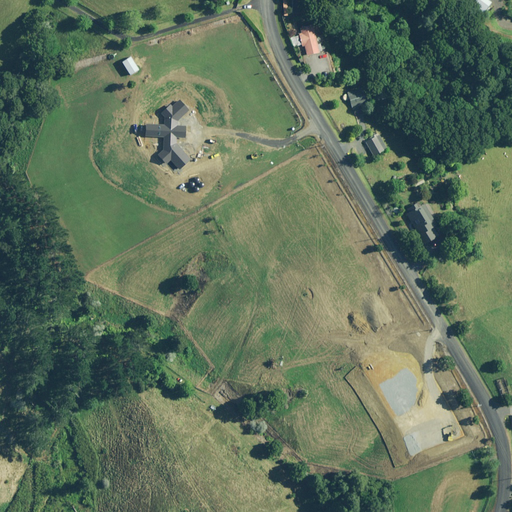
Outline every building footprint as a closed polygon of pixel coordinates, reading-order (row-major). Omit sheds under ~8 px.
[(463,0),(481,14),(490,2),(487,0),(463,0)] [(292,46),(300,44),(300,46),(303,45),(306,55),(319,51),(316,43),(321,42),(318,29),(313,30),(311,24),(298,28),(299,32),(296,33),(297,34),(289,37),(292,46)] [(138,68),(129,55),(120,61),(129,75),(138,68)] [(346,92),(351,108),(367,102),(361,87),(346,92)] [(163,117),(162,124),(144,123),(143,135),(162,137),(162,150),(156,155),(164,165),(169,160),(178,169),(190,159),(175,142),(175,137),(183,138),(184,126),(175,125),(175,121),(188,110),(180,100),(172,107),(169,104),(159,112),(164,117),(163,117)] [(377,134),(364,141),(371,155),(385,147),(377,134)] [(433,227),(435,226),(422,203),(417,206),(415,202),(405,208),(407,211),(404,212),(422,244),(437,235),(433,227)] [(508,394),(503,377),(494,380),(500,397),(508,394)]
